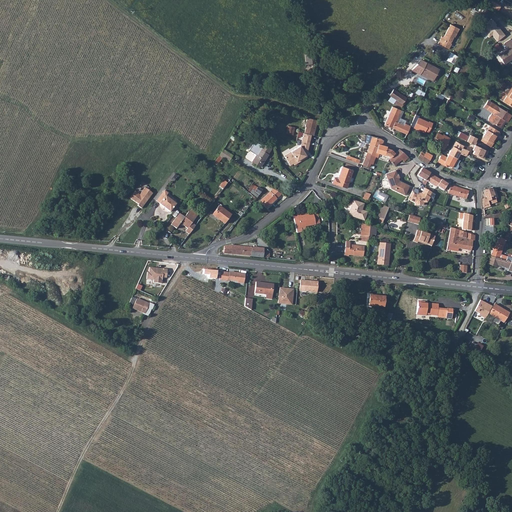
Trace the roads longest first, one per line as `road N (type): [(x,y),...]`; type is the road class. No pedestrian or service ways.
road 1 (residential): [(202,259),(298,195),(325,147),(344,131),(363,126),(433,171),(479,186)]
road 2 (tertiary): [(202,259),(477,287)]
road 3 (track): [(344,131),(272,100),(233,94),(109,0)]
road 4 (track): [(56,511),(129,378),(152,315)]
road 5 (tertiary): [(0,239),(190,258)]
road 6 (track): [(291,0),(330,71),(366,110)]
